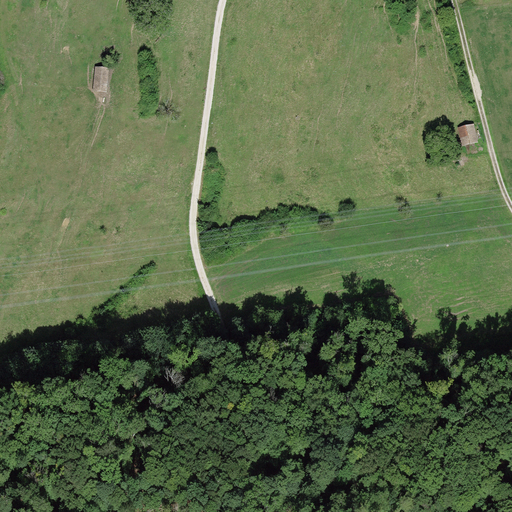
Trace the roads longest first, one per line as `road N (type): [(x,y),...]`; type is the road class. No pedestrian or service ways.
road 1 (track): [(374,511),(304,412),(230,346),(195,251),(193,205),(223,0)]
road 2 (track): [(511,209),(451,0)]
